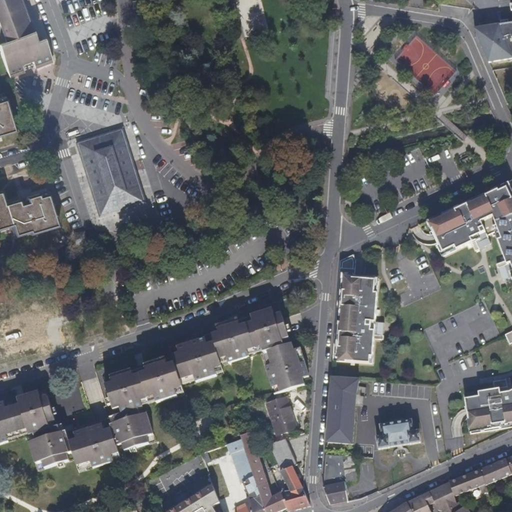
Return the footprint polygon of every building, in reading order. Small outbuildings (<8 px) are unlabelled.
[(0,0),(0,52),(0,53),(1,55),(27,46),(28,45),(11,0),(0,0)] [(36,43),(20,0),(11,0),(28,45),(36,43)] [(239,12),(243,28),(254,26),(253,23),(262,21),(259,10),(252,11),(251,5),(258,3),(256,0),(235,0),(236,1),(242,0),(243,0),(246,11),(239,12)] [(511,60),(511,28),(509,28),(508,24),(474,30),(489,64),(511,60)] [(51,60),(44,40),(36,43),(44,63),(51,60)] [(259,61),(279,137),(301,131),(287,76),(339,62),(334,41),(259,61)] [(44,63),(36,43),(28,45),(27,46),(34,67),(44,63)] [(34,67),(27,46),(1,55),(9,76),(34,67)] [(0,136),(14,132),(5,99),(4,97),(0,97),(0,136)] [(145,203),(122,131),(78,145),(101,217),(145,203)] [(511,180),(426,221),(442,258),(471,245),(475,253),(490,246),(486,238),(494,234),(505,263),(496,266),(503,282),(511,279),(511,281),(511,180)] [(0,230),(11,227),(14,237),(28,233),(29,236),(58,227),(48,194),(47,191),(39,194),(25,198),(26,200),(27,202),(21,204),(20,201),(6,206),(1,191),(0,191),(0,230)] [(88,244),(84,233),(74,236),(77,247),(88,244)] [(353,256),(340,261),(333,361),(373,365),(374,340),(383,340),(385,323),(376,323),(379,280),(354,277),(356,261),(353,256)] [(396,283),(398,292),(406,290),(404,281),(396,283)] [(31,359),(71,348),(64,322),(52,325),(46,302),(0,314),(0,348),(4,364),(30,357),(31,359)] [(0,404),(0,445),(28,437),(39,472),(75,460),(80,473),(122,460),(120,454),(157,442),(146,408),(185,395),(182,388),(181,382),(195,378),(196,383),(218,377),(216,371),(223,369),(222,367),(262,354),(267,353),(272,366),(266,368),(272,389),(278,387),(280,394),(306,386),(303,379),(300,380),(298,373),(308,370),(301,349),(295,351),(293,344),(284,347),(283,342),(290,339),(288,334),(283,319),(280,308),(251,317),(254,324),(241,327),(238,320),(229,323),(210,329),(215,344),(208,346),(206,339),(171,350),(173,359),(145,367),(147,373),(134,377),(132,371),(104,380),(112,404),(104,406),(107,419),(95,423),(79,429),(74,430),(61,434),(59,427),(58,427),(49,398),(46,390),(18,399),(20,406),(14,407),(12,401),(0,404)] [(272,366),(267,353),(262,354),(266,368),(272,366)] [(310,377),(308,370),(298,373),(300,380),(303,379),(310,377)] [(196,383),(195,378),(181,382),(182,388),(196,383)] [(360,380),(332,378),(330,395),(333,395),(333,404),(330,404),(329,420),(334,421),(334,427),(327,443),(353,445),(356,405),(353,405),(354,392),(357,392),(360,380)] [(496,392),(465,396),(471,435),(511,428),(511,388),(511,389),(511,380),(507,381),(507,382),(495,383),(496,392)] [(297,430),(287,399),(267,405),(277,437),(297,430)] [(95,423),(91,412),(76,417),(79,429),(95,423)] [(379,450),(421,443),(419,431),(415,432),(412,419),(380,424),(382,437),(378,438),(379,450)] [(268,483),(256,446),(251,433),(240,437),(242,441),(266,511),(281,511),(287,509),(281,494),(278,496),(273,498),(268,483)] [(275,443),(274,438),(269,439),(262,441),(264,447),(270,445),(275,443)] [(275,443),(270,445),(270,446),(265,449),(273,467),(278,464),(279,465),(292,493),(303,489),(293,467),(296,466),(285,440),(275,443)] [(266,511),(242,441),(205,454),(202,455),(209,475),(212,483),(222,479),(216,465),(226,462),(233,460),(241,485),(244,484),(250,497),(252,501),(254,505),(251,506),(249,503),(235,509),(236,511),(266,511)] [(349,502),(342,456),(326,457),(324,482),(324,489),(324,491),(331,506),(349,502)] [(469,511),(465,507),(462,509),(459,503),(457,505),(456,498),(481,488),(483,494),(492,491),(490,485),(511,476),(511,474),(507,460),(450,483),(430,493),(435,504),(439,511),(469,511)] [(230,473),(226,462),(216,465),(222,479),(229,476),(230,474),(230,473)] [(224,511),(218,498),(216,493),(214,486),(212,483),(209,475),(159,507),(161,511),(224,511)] [(292,511),(311,507),(304,492),(304,489),(292,493),(281,494),(287,509),(288,511),(292,511)] [(435,504),(430,493),(423,497),(428,507),(435,504)] [(430,511),(428,507),(423,497),(408,504),(407,504),(393,511),(430,511)]
